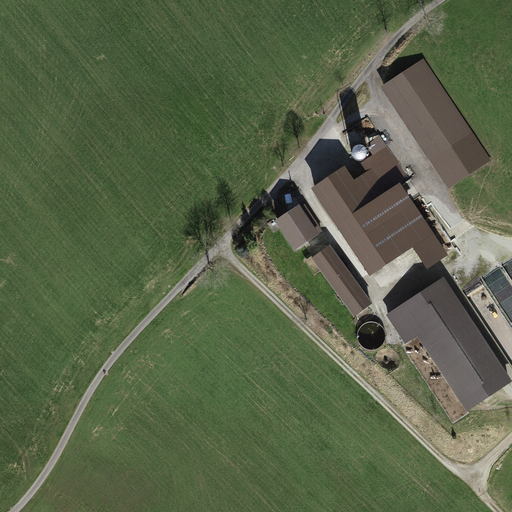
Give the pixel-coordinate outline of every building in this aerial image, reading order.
[(489,160),(423,61),(384,88),(450,186),(489,160)] [(345,170),(316,188),(371,272),(414,244),(429,267),(445,256),(403,192),(413,184),(395,156),(372,172),(387,195),(379,199),(371,188),(368,188),(360,193),(345,170)] [(301,205),(290,189),(279,197),(290,213),(278,221),(296,248),(321,231),(315,221),(310,224),(298,207),(301,205)] [(370,303),(329,247),(316,257),(357,312),(370,303)] [(443,281),(389,316),(401,335),(413,327),(466,408),(509,380),(443,281)] [(368,354),(388,345),(378,321),(358,329),(368,354)]
